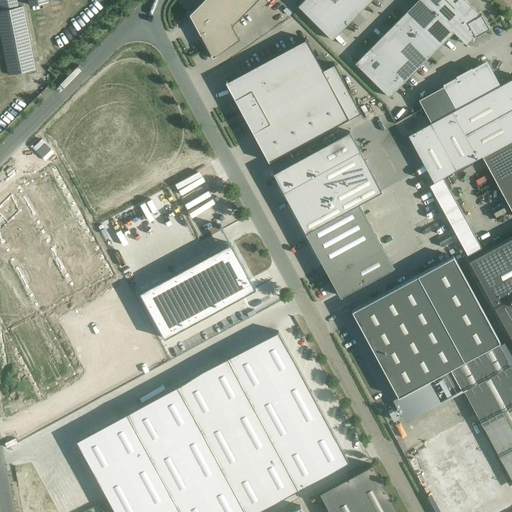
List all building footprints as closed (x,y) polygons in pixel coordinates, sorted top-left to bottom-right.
[(16,0),(0,0),(0,4),(1,11),(18,9),(16,0)] [(203,0),(190,14),(213,58),(240,39),(232,25),(257,0),(203,0)] [(303,0),(298,6),(332,40),(371,0),(303,0)] [(480,15),(474,8),(465,0),(417,0),(409,8),(355,63),(389,97),(454,32),(466,44),(475,35),(475,36),(489,28),(481,14),(480,15)] [(0,30),(8,73),(15,72),(35,69),(24,8),(18,9),(1,11),(0,11),(0,30)] [(312,51),(232,93),(274,173),(366,124),(340,75),(328,81),(312,51)] [(484,155),(511,139),(511,78),(502,84),(499,86),(486,62),(444,85),(444,84),(443,84),(456,109),(408,135),(434,182),(443,177),(482,156),(483,156),(484,155)] [(483,156),(482,156),(511,210),(511,139),(484,155),(483,156)] [(337,162),(283,192),(340,296),(394,267),(337,162)] [(24,181),(0,205),(0,323),(38,394),(75,374),(42,313),(113,275),(55,168),(26,184),(24,181)] [(482,247),(443,177),(434,182),(429,184),(429,185),(467,255),(480,247),(482,247)] [(511,237),(469,261),(511,340),(511,237)] [(231,243),(139,292),(164,338),(256,289),(231,243)] [(451,368),(500,342),(453,256),(352,311),(399,398),(396,399),(407,419),(461,390),(462,389),(451,368)] [(277,331),(77,440),(115,511),(254,511),(348,461),(277,331)] [(511,376),(511,364),(500,342),(451,368),(462,389),(461,390),(467,400),(511,376)] [(398,511),(373,464),(320,493),(330,511),(398,511)]
